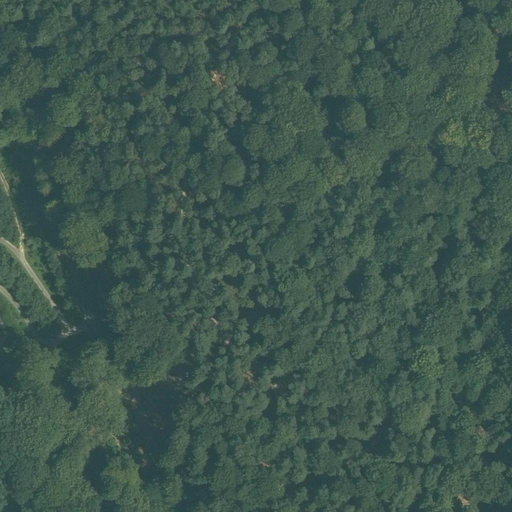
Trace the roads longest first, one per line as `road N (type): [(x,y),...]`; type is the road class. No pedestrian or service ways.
road 1 (track): [(250,0),(194,129),(182,199),(183,258),(221,335),(322,436),(360,511)]
road 2 (unclassified): [(147,511),(54,192),(0,73)]
